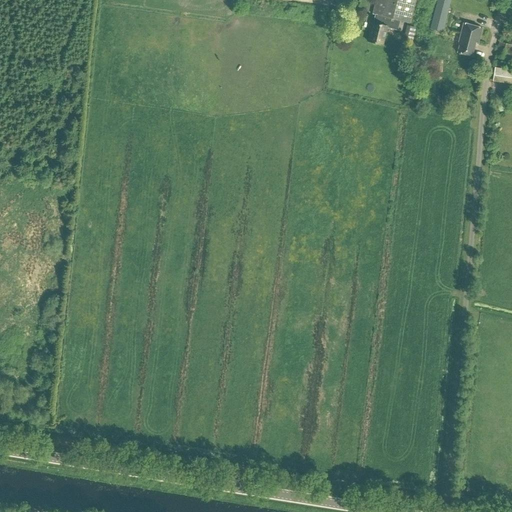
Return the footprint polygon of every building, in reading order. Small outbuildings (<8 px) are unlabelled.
[(409,22),(414,0),(375,0),(372,14),(375,15),(373,23),(372,23),(367,42),(383,46),(388,28),(398,31),(400,20),(409,22)] [(443,33),(451,0),(437,0),(430,29),(443,33)] [(240,18),(230,21),(233,34),(244,31),(240,18)] [(511,38),(511,23),(505,22),(502,36),(511,38)] [(478,44),(482,28),(462,23),(457,43),(459,44),(456,53),(459,54),(458,55),(464,56),(464,55),(472,57),(475,43),(478,44)] [(509,59),(511,46),(511,45),(500,42),(496,56),(509,59)] [(386,69),(390,65),(385,60),(381,64),(386,69)]
